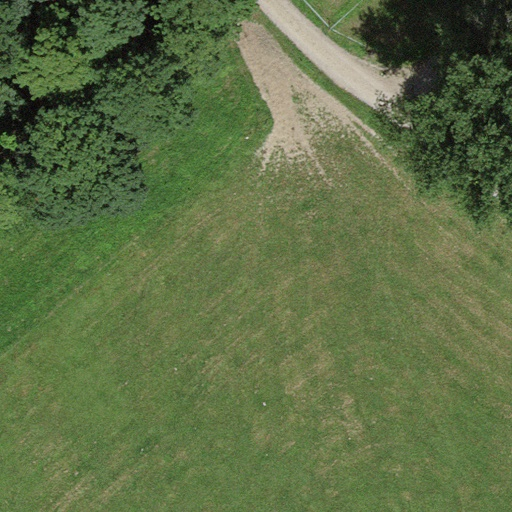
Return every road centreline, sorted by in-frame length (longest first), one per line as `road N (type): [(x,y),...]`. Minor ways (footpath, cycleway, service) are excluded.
road 1 (track): [(383,108),(511,4)]
road 2 (track): [(383,108),(265,0)]
road 3 (track): [(511,198),(383,108)]
